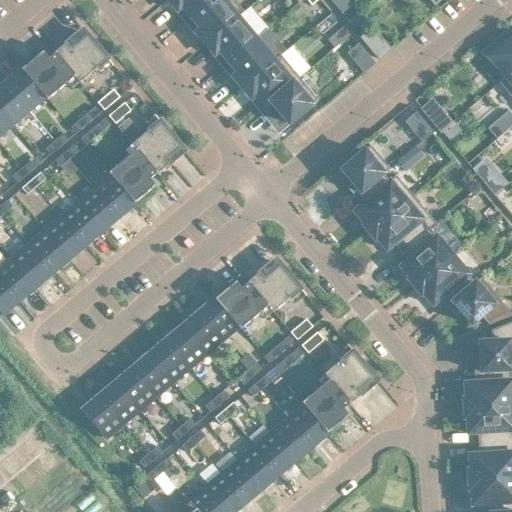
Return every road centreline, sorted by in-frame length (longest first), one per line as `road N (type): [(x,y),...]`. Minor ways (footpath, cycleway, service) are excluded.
road 1 (residential): [(267,184),(491,0)]
road 2 (residential): [(51,358),(267,184)]
road 3 (residential): [(267,184),(423,368),(427,403)]
road 4 (residential): [(112,0),(267,184)]
road 5 (residential): [(296,511),(427,403)]
